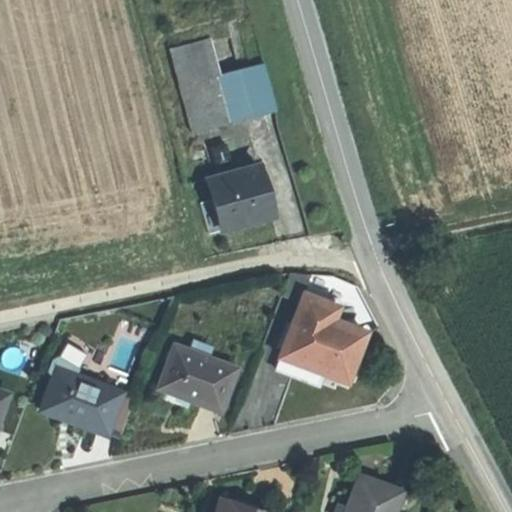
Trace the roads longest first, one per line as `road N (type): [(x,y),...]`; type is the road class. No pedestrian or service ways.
road 1 (residential): [(18,499),(449,407)]
road 2 (tertiary): [(298,0),(372,244),(449,407)]
road 3 (track): [(0,317),(372,244)]
road 4 (track): [(511,215),(372,244)]
